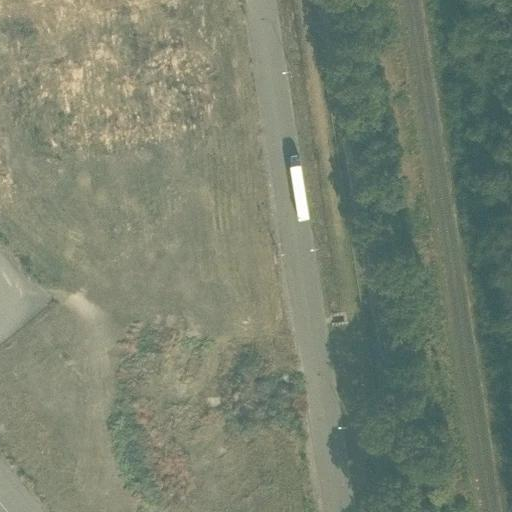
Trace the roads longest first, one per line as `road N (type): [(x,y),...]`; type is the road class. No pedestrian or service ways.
road 1 (track): [(416,511),(324,0)]
road 2 (unclassified): [(258,0),(336,511)]
